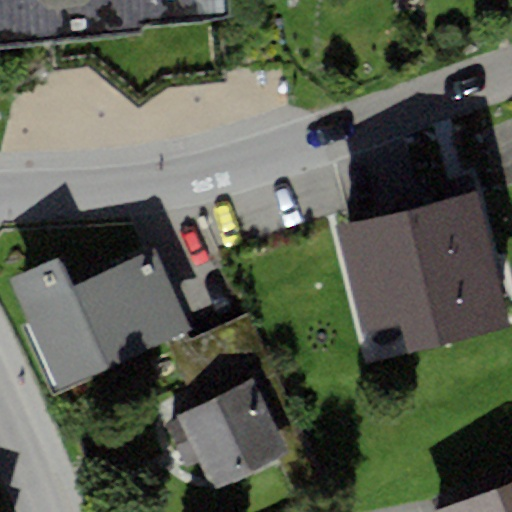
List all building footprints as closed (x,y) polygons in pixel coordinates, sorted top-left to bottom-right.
[(0,0),(0,48),(141,35),(140,28),(227,17),(225,0),(0,0)] [(508,328),(476,194),(336,227),(368,361),(508,328)] [(21,309),(57,390),(192,330),(156,249),(72,286),(60,260),(9,282),(21,309)] [(288,454),(254,380),(175,416),(188,443),(177,448),(188,472),(199,467),(209,490),(288,454)] [(511,511),(511,483),(440,511),(511,511)]
